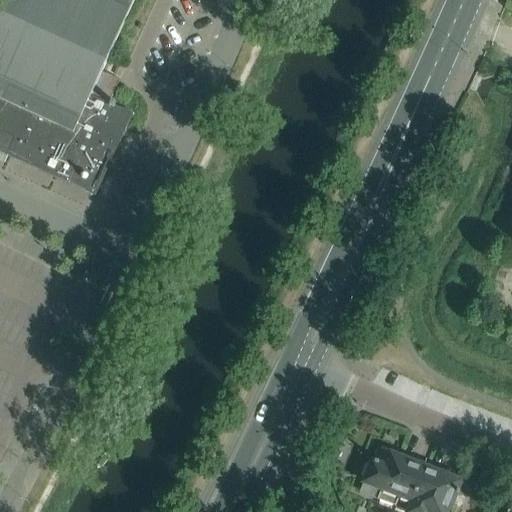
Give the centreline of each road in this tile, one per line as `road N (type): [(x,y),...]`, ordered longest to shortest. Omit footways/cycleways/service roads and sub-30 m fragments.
road 1 (secondary): [(300,363),(462,0)]
road 2 (residential): [(131,257),(246,0)]
road 3 (residential): [(511,452),(300,363)]
road 4 (secondary): [(226,511),(300,363)]
road 5 (unclassified): [(0,193),(131,257)]
